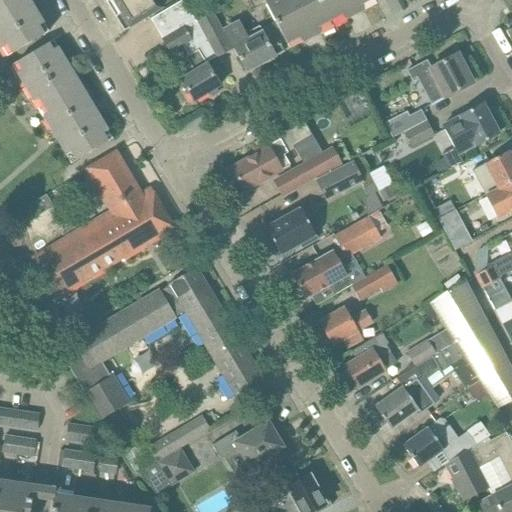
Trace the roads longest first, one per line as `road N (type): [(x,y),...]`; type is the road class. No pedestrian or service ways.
road 1 (residential): [(169,161),(382,511)]
road 2 (residential): [(169,161),(468,0)]
road 3 (residential): [(69,0),(169,161)]
